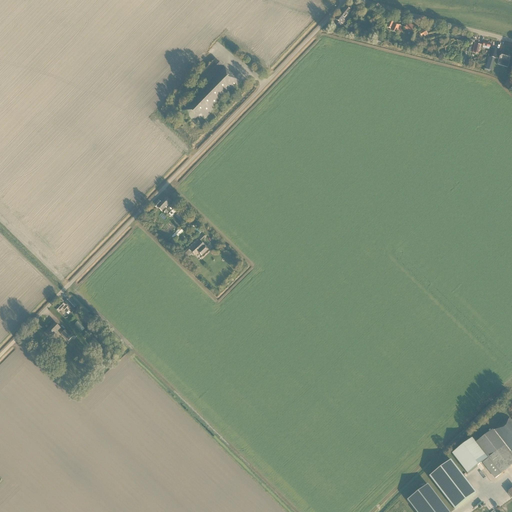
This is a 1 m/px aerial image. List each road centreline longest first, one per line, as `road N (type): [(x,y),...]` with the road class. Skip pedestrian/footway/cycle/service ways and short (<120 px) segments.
road 1 (unclassified): [(0,355),(342,0)]
road 2 (unclassified): [(511,42),(358,0)]
